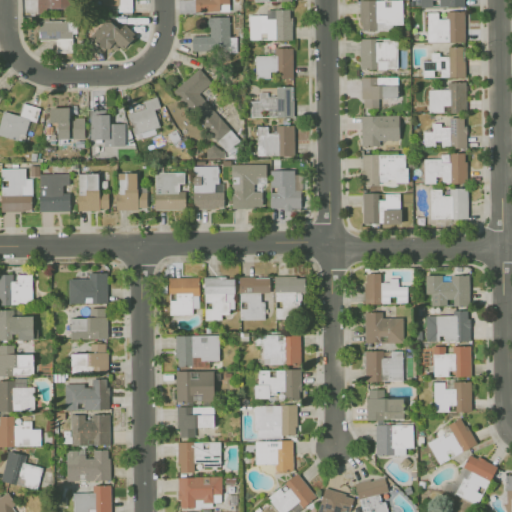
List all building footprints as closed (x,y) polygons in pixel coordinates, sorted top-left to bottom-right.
[(39,0),(39,8),(70,9),(70,0),(39,0)] [(101,0),(101,5),(118,5),(117,11),(131,12),(131,0),(101,0)] [(228,0),(194,0),(194,11),(228,10),(228,0)] [(359,0),(360,30),(392,29),(392,24),(402,24),(401,0),(359,0)] [(291,39),(291,8),(265,9),(265,14),(248,15),(248,39),(291,39)] [(427,41),(464,41),(463,10),(445,11),(445,18),(437,18),(437,12),(426,12),(427,41)] [(123,24),(118,29),(107,18),(90,35),(106,50),(114,41),(122,49),(135,35),(123,24)] [(56,52),(72,52),(71,33),(75,33),(75,20),(38,21),(38,40),(55,39),(56,52)] [(359,68),(396,69),(397,39),(359,38),(359,68)] [(422,61),(422,76),(463,76),(463,46),(448,46),(448,53),(430,53),(430,61),(422,61)] [(270,77),(269,71),(277,71),(277,79),(293,79),(292,47),(274,47),(274,54),(254,55),(255,78),(270,77)] [(173,90),(198,119),(226,152),(240,141),(199,93),(211,82),(199,68),(173,90)] [(397,76),(360,77),(361,107),(378,106),(378,98),(397,97),(397,76)] [(465,81),(446,81),(446,89),(427,89),(428,112),(465,112),(465,81)] [(250,117),(293,116),(292,86),(275,86),(276,93),(258,94),(258,100),(249,100),(250,117)] [(134,138),(160,130),(154,109),(159,107),(156,96),(141,101),(142,105),(126,110),(134,138)] [(35,121),(39,107),(22,103),(19,115),(2,111),(0,118),(0,134),(23,140),(28,120),(35,121)] [(84,138),(83,117),(69,117),(69,107),(49,107),(49,122),(56,122),(56,139),(84,138)] [(124,145),(124,123),(108,123),(108,109),(88,109),(89,140),(112,139),(112,145),(124,145)] [(398,114),(360,115),(361,145),(379,145),(379,140),(399,139),(398,114)] [(422,146),(438,146),(438,147),(465,147),(465,117),(447,117),(448,124),(431,124),(431,130),(422,130),(422,146)] [(293,124),(276,125),(276,133),(267,133),(266,125),(255,126),(256,156),(294,155),(293,124)] [(465,152),(449,152),(449,159),(423,159),(423,183),(465,182),(465,152)] [(406,181),(405,153),(361,154),(361,173),(371,173),(371,182),(406,181)] [(230,164),(231,207),(262,207),(261,191),(252,191),(252,183),(265,183),(265,164),(230,164)] [(220,165),(192,166),(193,209),(221,208),(220,165)] [(25,168),(0,168),(0,179),(8,179),(7,186),(1,186),(1,210),(31,211),(31,178),(25,178),(25,168)] [(301,171),(270,170),(269,208),(300,209),(301,171)] [(117,209),(146,209),(146,191),(136,192),(136,172),(116,173),(117,209)] [(185,190),(177,190),(177,183),(183,183),(183,172),(154,172),(153,209),(184,209),(185,190)] [(69,211),(69,192),(62,192),(62,185),(68,185),(68,173),(39,173),(39,210),(69,211)] [(77,209),(107,210),(108,190),(97,190),(98,173),(77,173),(77,209)] [(466,187),(449,188),(449,195),(440,195),(440,188),(429,189),(429,218),(467,218),(466,187)] [(400,223),(399,192),(362,193),(362,223),(400,223)] [(67,278),(68,303),(107,302),(106,272),(88,272),(88,278),(67,278)] [(13,274),(0,274),(0,302),(32,302),(31,273),(13,274)] [(365,274),(366,304),(390,303),(390,297),(397,297),(397,303),(408,303),(407,287),(398,287),(398,279),(390,279),(390,282),(382,283),(381,274),(365,274)] [(469,275),(452,276),(452,281),(443,282),(443,275),(426,276),(427,294),(431,294),(432,305),(448,305),(448,299),(454,299),(454,305),(471,306),(469,275)] [(169,313),(199,312),(198,276),(167,277),(169,313)] [(240,276),(240,320),(266,319),(266,301),(260,301),(261,292),(270,292),(270,277),(240,276)] [(274,277),(276,319),(299,318),(299,301),(297,301),(297,292),(306,292),(305,278),(298,278),(297,276),(274,277)] [(203,277),(203,302),(211,302),(211,308),(204,308),(204,320),(221,319),(221,314),(233,314),(232,277),(203,277)] [(70,339),(106,338),(106,307),(89,307),(89,317),(69,317),(70,339)] [(32,315),(13,315),(13,309),(0,309),(0,339),(14,339),(33,339),(32,315)] [(470,319),(469,319),(468,311),(454,311),(454,315),(426,316),(427,340),(439,341),(439,336),(445,335),(445,340),(470,340),(470,319)] [(403,317),(383,318),(382,312),(365,312),(365,343),(403,341),(403,317)] [(218,360),(217,334),(175,335),(176,365),(200,364),(200,360),(218,360)] [(263,336),(263,358),(270,358),(269,364),(301,364),(301,334),(285,334),(285,340),(279,340),(279,335),(263,336)] [(106,367),(106,343),(89,343),(89,353),(71,353),(71,368),(106,367)] [(0,374),(33,374),(32,353),(13,354),(13,344),(0,344),(0,374)] [(470,346),(453,346),(454,353),(446,354),(445,346),(434,347),(434,376),(449,376),(449,370),(455,370),(455,376),(471,376),(470,346)] [(366,351),(366,382),(403,380),(402,351),(391,351),(392,357),(383,358),(383,350),(366,351)] [(258,370),(258,385),(255,385),(255,399),(277,398),(277,391),(285,391),(285,398),(300,398),(299,390),(302,390),(301,369),(276,370),(276,376),(270,377),(269,370),(258,370)] [(175,371),(175,403),(201,402),(201,401),(213,400),(213,370),(175,371)] [(33,386),(25,387),(25,378),(0,378),(0,409),(34,409),(33,386)] [(108,408),(108,378),(90,378),(90,383),(63,384),(64,402),(83,401),(84,409),(108,408)] [(471,382),(454,381),(455,389),(445,389),(445,382),(435,383),(436,412),(449,412),(449,406),(456,406),(456,412),(472,412),(471,382)] [(382,389),(369,390),(369,399),(367,399),(367,420),(404,419),(403,398),(382,398),(382,389)] [(254,406),(254,430),(258,430),(258,438),(272,438),(272,436),(297,435),(298,405),(254,406)] [(176,407),(177,437),(194,436),(193,427),(213,426),(213,406),(176,407)] [(109,414),(87,414),(71,414),(72,445),(109,444),(109,414)] [(13,415),(0,415),(0,445),(40,445),(39,428),(30,428),(30,420),(22,420),(22,424),(13,424),(13,415)] [(476,443),(460,418),(449,425),(453,433),(446,437),(444,435),(428,443),(440,464),(476,443)] [(377,425),(377,456),(394,455),(395,448),(413,449),(413,424),(377,425)] [(219,441),(177,442),(178,472),(193,471),(193,465),(219,464),(219,441)] [(294,470),(275,471),(274,463),(257,464),(256,441),(294,441),(294,470)] [(92,449),(92,457),(84,457),(84,449),(65,449),(66,480),(109,479),(108,449),(92,449)] [(0,480),(36,489),(42,467),(23,462),(25,455),(8,450),(0,480)] [(498,467),(471,453),(464,467),(472,472),(468,480),(464,478),(455,493),(479,504),(498,467)] [(297,474),(268,498),(279,511),(286,511),(299,503),(304,506),(314,495),(297,474)] [(177,476),(178,507),(212,506),(212,502),(221,501),(220,475),(177,476)] [(361,511),(355,485),(384,477),(387,491),(379,493),(381,502),(385,501),(387,511),(361,511)] [(110,511),(110,484),(92,485),(92,492),(72,492),(72,511),(110,511)] [(318,511),(325,489),(344,494),(344,495),(355,499),(349,511),(318,511)] [(15,511),(12,506),(15,504),(6,490),(0,493),(0,511),(15,511)]
